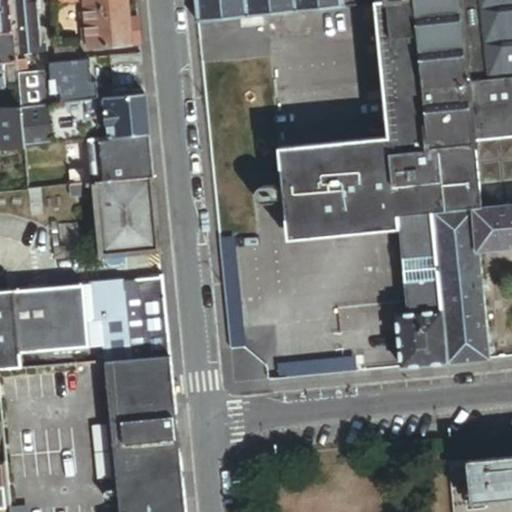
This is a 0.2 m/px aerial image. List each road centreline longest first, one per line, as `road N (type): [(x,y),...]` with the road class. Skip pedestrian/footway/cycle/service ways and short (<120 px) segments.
road 1 (residential): [(165,0),(204,425)]
road 2 (residential): [(511,393),(204,425)]
